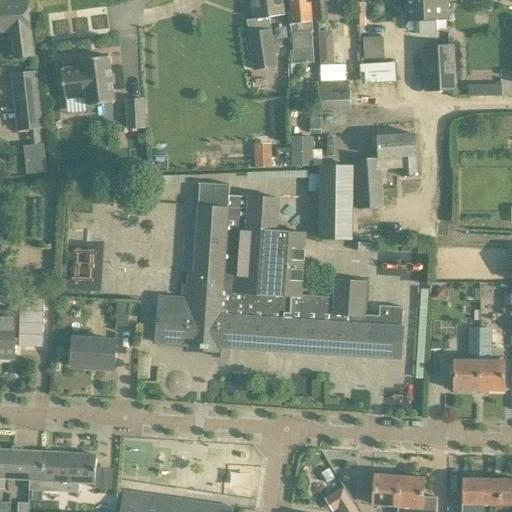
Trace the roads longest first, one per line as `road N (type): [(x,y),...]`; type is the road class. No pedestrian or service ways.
road 1 (residential): [(0,412),(279,429)]
road 2 (residential): [(279,429),(511,440)]
